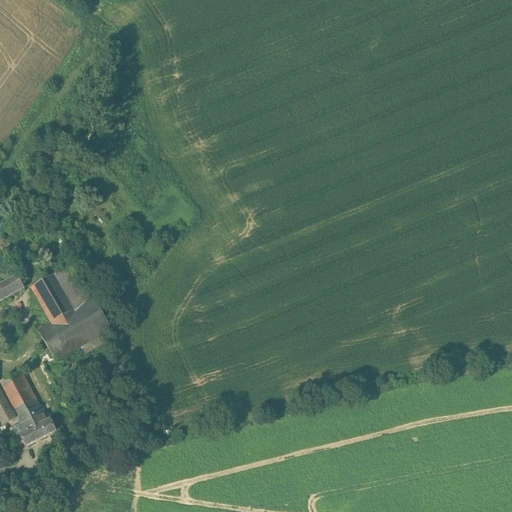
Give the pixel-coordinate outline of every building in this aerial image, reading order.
[(54,271),(74,307),(94,296),(74,260),(54,271)] [(74,307),(54,271),(31,284),(51,320),(74,307)] [(0,298),(25,285),(18,272),(0,281),(0,298)] [(109,321),(94,296),(74,307),(51,320),(38,328),(54,357),(79,343),(97,333),(117,322),(114,318),(109,321)] [(101,341),(97,333),(79,343),(84,350),(101,341)] [(46,419),(22,369),(0,378),(0,384),(22,430),(46,419)] [(14,418),(0,390),(0,420),(2,424),(14,418)] [(22,430),(18,432),(24,445),(52,432),(56,430),(50,417),(22,430)]
